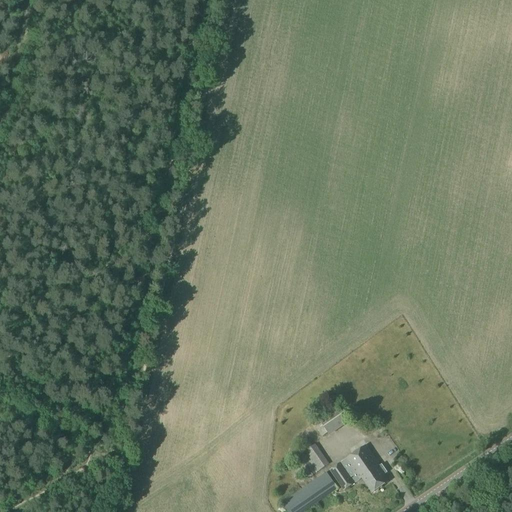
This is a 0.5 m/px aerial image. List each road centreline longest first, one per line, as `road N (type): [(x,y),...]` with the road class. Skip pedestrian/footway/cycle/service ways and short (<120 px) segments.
road 1 (track): [(134,454),(234,0)]
road 2 (track): [(126,453),(106,455),(0,400)]
road 3 (track): [(27,0),(0,117)]
road 4 (tertiary): [(412,507),(511,440)]
